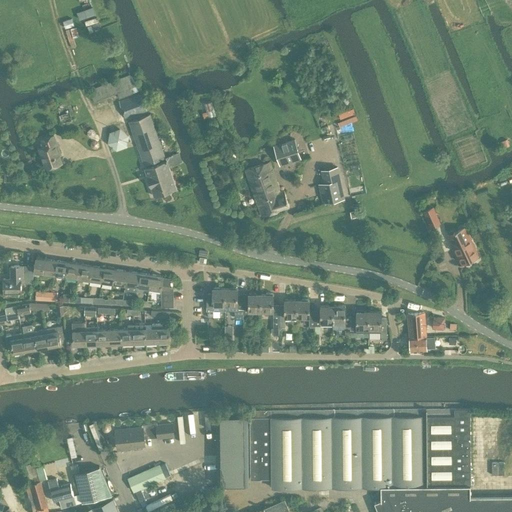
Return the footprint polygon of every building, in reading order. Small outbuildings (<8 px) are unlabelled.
[(117,93),(119,98),(142,89),(140,84),(135,86),(130,74),(89,90),(94,102),(117,93)] [(125,118),(146,111),(140,94),(119,101),(125,118)] [(155,161),(155,164),(144,168),(154,197),(177,189),(169,167),(182,162),(179,152),(165,157),(150,114),(129,121),(144,165),(155,161)] [(120,128),(109,132),(108,143),(116,150),(127,146),(129,135),(120,128)] [(59,151),(60,150),(55,135),(41,139),(43,147),(39,148),(46,168),(63,163),(59,151)] [(274,145),(280,165),(301,159),(295,139),(274,145)] [(261,215),(289,206),(284,191),(279,192),(270,162),(245,170),(261,215)] [(320,184),(323,202),(324,202),(344,198),(340,180),(337,166),(325,171),(327,183),(320,184)] [(433,207),(423,211),(431,228),(433,227),(440,223),(435,212),(433,207)] [(455,231),(453,232),(460,246),(454,248),(462,264),(478,257),(464,227),(457,230),(455,230),(455,231)] [(31,282),(33,272),(41,273),(43,259),(35,258),(34,265),(11,266),(11,278),(3,278),(4,292),(20,292),(20,283),(31,282)] [(43,259),(41,273),(54,275),(56,261),(43,259)] [(56,261),(54,275),(65,276),(67,263),(56,261)] [(67,263),(65,276),(77,278),(79,264),(67,263)] [(79,264),(77,278),(89,280),(91,266),(79,264)] [(91,266),(89,280),(101,282),(103,268),(91,266)] [(103,268),(101,282),(102,282),(102,283),(112,285),(112,283),(113,283),(115,269),(103,268)] [(115,269),(113,283),(125,285),(127,271),(115,269)] [(127,271),(125,285),(137,287),(139,273),(127,271)] [(139,273),(137,287),(148,288),(150,274),(139,273)] [(150,274),(148,288),(161,290),(161,288),(169,288),(171,279),(163,278),(163,276),(150,274)] [(213,306),(225,306),(225,289),(220,289),(220,287),(213,287),(213,289),(213,294),(208,294),(207,309),(213,309),(213,306)] [(225,289),(225,306),(225,310),(234,310),(237,318),(243,318),(243,314),(243,300),(237,300),(237,289),(237,287),(231,287),(231,289),(225,289)] [(41,291),(40,299),(50,300),(51,295),(52,291),(41,291)] [(243,314),(248,314),(249,311),(261,311),(261,294),(255,294),(255,293),(249,293),(249,294),(248,300),(243,300),(243,314)] [(261,294),(261,311),(273,311),(273,320),(279,320),(279,306),(273,306),(273,295),(273,293),(266,293),(266,295),(261,294)] [(63,294),(63,301),(75,302),(75,296),(70,296),(70,294),(63,294)] [(279,306),(279,320),(279,327),(285,327),(285,317),(297,317),(297,300),(292,300),(292,298),(285,298),(285,300),(285,306),(279,306)] [(297,300),(297,317),(309,317),(309,326),(315,326),(315,312),(309,312),(309,300),(309,299),(302,298),(302,300),(297,300)] [(29,303),(30,309),(42,310),(42,303),(30,302),(30,303),(29,303)] [(17,307),(19,313),(19,314),(31,312),(30,309),(29,303),(17,305),(17,307)] [(315,312),(315,326),(315,333),(320,333),(320,322),(333,322),(333,306),(327,305),(327,304),(321,304),(321,305),(320,305),(320,312),(315,312)] [(333,322),(333,328),(345,329),(345,332),(351,332),(351,317),(345,317),(345,306),(344,306),(344,304),(338,304),(338,306),(333,306),(333,322)] [(64,314),(64,305),(56,305),(57,315),(64,314)] [(5,309),(6,315),(19,313),(17,307),(5,309)] [(351,317),(351,332),(356,332),(356,328),(369,328),(369,311),(363,311),(363,310),(357,309),(357,311),(356,317),(351,317)] [(369,311),(369,328),(381,328),(381,339),(387,339),(387,320),(381,320),(381,311),(381,310),(374,310),(374,311),(369,311)] [(424,312),(408,313),(411,352),(427,350),(427,348),(431,348),(430,337),(427,337),(424,312)] [(145,328),(145,342),(158,342),(157,328),(157,323),(152,323),(152,328),(145,328)] [(133,329),(134,343),(145,342),(145,328),(138,329),(138,324),(133,325),(133,329)] [(121,329),(122,343),(134,343),(133,329),(133,325),(128,325),(128,329),(121,329)] [(47,334),(49,347),(61,345),(60,339),(64,338),(62,326),(45,329),(46,334),(47,334)] [(73,345),(85,344),(85,326),(80,326),(80,331),(73,331),(73,345)] [(85,326),(85,344),(98,344),(97,330),(90,330),(90,326),(85,326)] [(157,328),(158,342),(170,341),(169,328),(157,328)] [(37,349),(49,347),(47,334),(46,334),(45,329),(34,331),(35,336),(37,349)] [(109,330),(110,343),(122,343),(121,329),(109,330)] [(97,330),(98,344),(110,343),(109,330),(97,330)] [(13,353),(26,351),(23,338),(22,333),(6,336),(8,347),(12,346),(13,353)] [(37,349),(35,336),(23,338),(26,351),(37,349)] [(144,438),(157,437),(157,438),(174,436),(172,422),(158,423),(142,424),(143,427),(128,428),(127,430),(117,431),(119,449),(130,448),(129,446),(145,444),(144,438)] [(0,483),(2,476),(3,470),(1,446),(17,445),(14,432),(0,433),(0,483)] [(24,455),(26,463),(27,463),(28,467),(38,464),(37,460),(31,439),(24,442),(27,454),(24,455)] [(504,475),(504,462),(492,462),(492,475),(504,475)] [(160,464),(129,478),(134,491),(165,477),(160,464)] [(28,483),(21,485),(21,486),(28,511),(37,509),(38,511),(48,511),(47,506),(48,506),(41,481),(40,480),(36,466),(27,469),(26,469),(29,478),(30,483),(28,483)] [(112,495),(100,467),(75,473),(82,502),(112,495)] [(47,481),(49,490),(52,502),(58,500),(60,508),(75,505),(70,484),(58,487),(56,479),(47,481)] [(419,511),(409,489),(381,486),(381,499),(375,502),(378,511),(511,511),(511,508),(501,511),(419,511)] [(119,511),(113,498),(113,497),(79,511),(119,511)] [(290,511),(285,500),(257,511),(257,510),(253,511),(290,511)]
